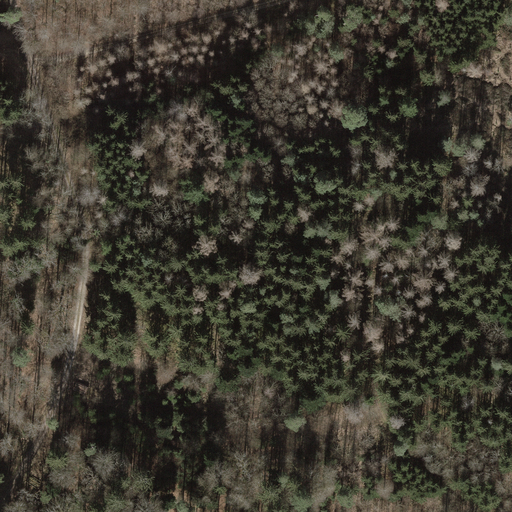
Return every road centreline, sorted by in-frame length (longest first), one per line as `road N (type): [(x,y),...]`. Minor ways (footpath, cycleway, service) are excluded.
road 1 (track): [(0,511),(67,377),(82,292),(83,229),(11,0)]
road 2 (track): [(31,65),(281,0)]
